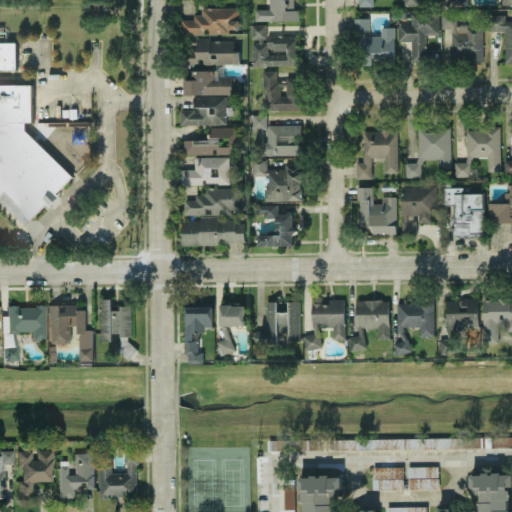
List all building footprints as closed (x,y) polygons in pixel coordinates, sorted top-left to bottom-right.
[(269,0),(270,8),(255,8),(255,20),(299,19),(299,9),(294,9),(293,0),(269,0)] [(239,6),(201,7),(201,13),(193,13),(193,18),(181,19),(182,34),(206,33),(229,33),(229,28),(240,28),(239,6)] [(411,60),(438,60),(438,47),(426,47),(426,34),(439,33),(439,12),(410,13),(411,23),(398,23),(398,41),(410,40),(411,60)] [(451,60),(482,60),(482,24),(456,24),(456,12),(441,12),(441,27),(451,27),(451,60)] [(511,19),(505,20),(505,14),(492,14),(492,30),(504,30),(505,62),(511,61),(511,19)] [(394,26),(380,26),(381,34),(368,34),(368,17),(357,18),(357,62),(394,62),(394,26)] [(299,64),(298,34),(266,35),(265,24),(251,24),(252,40),(252,65),(299,64)] [(204,64),(239,63),(239,49),(233,49),(233,38),(196,39),(196,50),(184,50),(184,62),(204,62),(204,64)] [(0,41),(20,41),(20,68),(0,68),(0,83),(26,83),(33,83),(33,120),(26,120),(26,124),(20,124),(73,174),(26,224),(0,199),(0,41)] [(231,77),(214,77),(213,70),(183,70),(183,93),(232,93),(231,77)] [(263,70),(263,109),(300,109),(300,78),(276,78),(276,70),(263,70)] [(179,109),(180,124),(226,123),(226,95),(194,96),(194,108),(179,109)] [(266,113),(253,112),(252,127),(266,127),(266,113)] [(302,154),(302,124),(260,125),(260,154),(302,154)] [(183,139),(184,153),(244,152),(244,125),(209,126),(210,139),(183,139)] [(451,167),(450,127),(418,127),(418,161),(406,161),(406,176),(422,176),(422,158),(440,158),(440,167),(451,167)] [(500,127),(466,128),(467,162),(472,161),(472,156),(487,156),(487,170),(500,170),(500,127)] [(356,178),(372,177),(372,156),(385,156),(385,171),(398,171),(397,129),(363,129),(363,161),(356,161),(356,178)] [(181,183),(229,184),(229,156),(194,155),(194,169),(181,168),(181,183)] [(303,199),(303,163),(284,163),(284,168),(267,168),(267,158),(252,158),(252,175),(268,175),(269,187),(263,187),(264,200),(303,199)] [(470,175),(470,161),(455,161),(455,175),(470,175)] [(511,183),(507,184),(507,202),(490,202),(490,222),(511,221),(511,183)] [(438,185),(402,185),(401,234),(416,235),(416,219),(408,219),(408,214),(418,214),(418,221),(430,222),(430,209),(437,209),(438,185)] [(184,199),(185,213),(241,212),(240,186),(204,187),(204,194),(195,194),(195,199),(184,199)] [(359,225),(373,225),(373,235),(396,234),(396,195),(388,196),(388,202),(373,203),(373,186),(358,186),(359,225)] [(463,187),(444,187),(444,203),(455,203),(454,235),(483,236),(484,193),(462,192),(463,187)] [(294,245),(294,213),(278,213),(278,203),(258,204),(258,216),(276,216),(276,233),(257,234),(257,245),(294,245)] [(182,243),(245,244),(245,217),(200,216),(200,220),(182,220),(182,243)] [(511,330),(511,296),(483,297),(484,342),(500,342),(500,331),(511,330)] [(101,340),(112,340),(112,334),(132,333),(131,306),(112,307),(112,297),(100,298),(101,340)] [(477,297),(445,298),(446,324),(478,323),(477,297)] [(345,338),(344,298),(329,298),(329,302),(311,302),(312,347),(320,347),(319,327),(332,326),(332,338),(345,338)] [(356,299),(356,328),(377,327),(377,339),(389,339),(389,299),(356,299)] [(266,330),(255,330),(255,344),(290,344),(290,339),(299,339),(300,301),(267,300),(266,330)] [(433,300),(396,302),(397,326),(419,325),(420,335),(434,335),(433,300)] [(50,303),(51,342),(71,341),(70,325),(78,324),(79,360),(94,360),(93,328),(86,328),(85,309),(77,309),(77,303),(50,303)] [(220,304),(221,325),(246,324),(245,303),(220,304)] [(47,340),(46,305),(7,306),(8,316),(2,316),(2,333),(32,332),(32,340),(47,340)] [(184,306),(184,353),(188,353),(188,362),(201,362),(201,340),(192,340),(192,331),(204,331),(204,327),(212,327),(212,305),(184,306)] [(439,338),(440,353),(456,351),(455,337),(439,338)] [(14,345),(4,346),(4,360),(18,359),(17,338),(14,338),(14,345)] [(396,341),(396,352),(409,352),(410,341),(396,341)] [(332,449),(511,446),(511,435),(332,439),(332,449)] [(59,462),(59,497),(75,497),(75,489),(95,489),(95,448),(85,448),(85,452),(74,452),(74,474),(67,474),(67,462),(59,462)] [(101,497),(138,495),(136,448),(125,448),(126,472),(112,472),(112,457),(99,458),(101,497)] [(0,496),(5,496),(5,464),(14,463),(14,450),(0,450),(0,496)] [(52,480),(52,450),(34,450),(18,450),(18,466),(22,466),(22,480),(18,480),(18,502),(34,502),(33,480),(52,480)] [(438,465),(408,466),(408,488),(439,487),(438,465)] [(372,488),(403,489),(403,466),(373,466),(372,488)] [(303,511),(509,511),(509,472),(476,473),(477,511),(456,511),(441,507),(436,508),(436,511),(375,511),(376,508),(362,508),(362,511),(361,511),(336,511),(335,475),(302,476),(303,511)]
